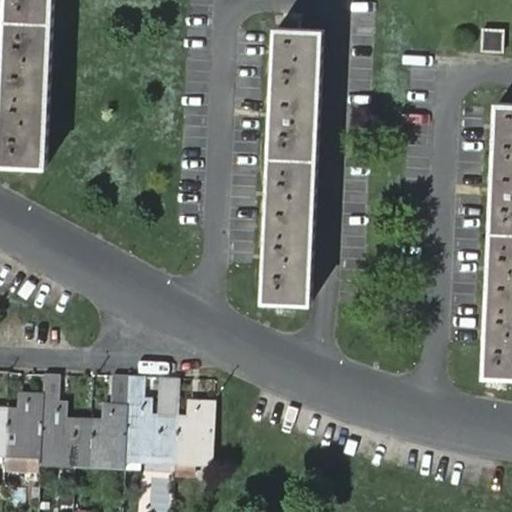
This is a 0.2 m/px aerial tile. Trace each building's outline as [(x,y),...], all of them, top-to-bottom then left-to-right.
[(11,0),(4,158),(51,156),(59,0),(11,0)] [(491,50),(511,53),(511,30),(491,28),(491,50)] [(278,36),(266,300),(314,302),(326,38),(278,36)] [(447,53),(445,64),(469,69),(472,58),(447,53)] [(511,106),(497,106),(486,375),(511,376),(511,106)] [(90,431),(90,416),(69,415),(60,414),(61,399),(62,372),(46,372),(46,390),(46,398),(43,449),(43,457),(78,459),(79,440),(84,439),(84,431),(90,431)] [(131,375),(114,374),(112,400),(111,417),(103,417),(90,416),(90,431),(84,431),(84,439),(79,440),(78,459),(127,462),(128,453),(131,375)] [(146,375),(131,375),(128,453),(179,456),(181,411),(153,410),(146,410),(146,395),(146,375)] [(18,389),(18,405),(27,406),(29,390),(18,389)] [(7,447),(43,449),(46,398),(46,390),(29,390),(27,406),(18,405),(9,405),(7,447)] [(154,395),(146,395),(146,410),(153,410),(154,395)] [(181,411),(179,456),(213,457),(215,398),(189,397),(188,411),(181,411)] [(69,399),(61,399),(60,414),(69,415),(69,399)] [(104,399),(103,417),(111,417),(112,400),(104,399)] [(0,446),(7,447),(9,405),(0,404),(0,446)]
